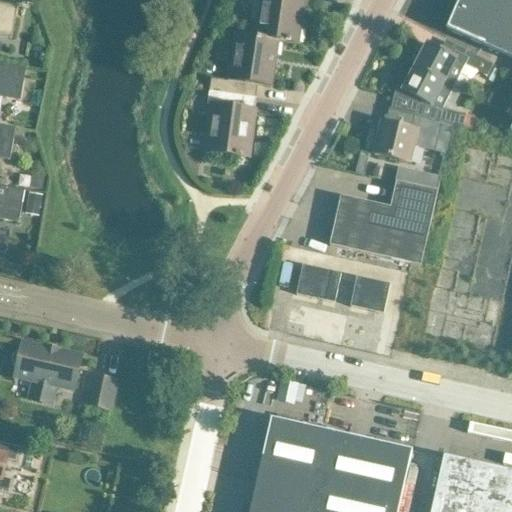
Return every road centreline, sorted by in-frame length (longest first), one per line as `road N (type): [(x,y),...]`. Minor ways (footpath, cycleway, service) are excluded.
road 1 (unclassified): [(223,347),(397,0)]
road 2 (unclassified): [(511,410),(223,347)]
road 3 (unclassified): [(223,347),(0,302)]
road 4 (unclassified): [(188,511),(223,347)]
